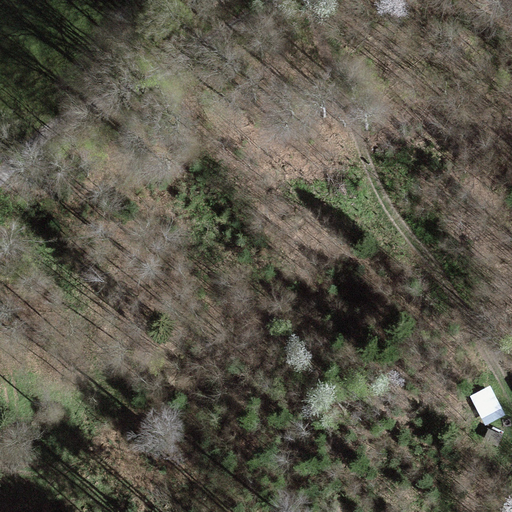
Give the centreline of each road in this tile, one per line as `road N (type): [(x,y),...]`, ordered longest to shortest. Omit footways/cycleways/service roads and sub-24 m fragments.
road 1 (track): [(277,0),(394,213),(511,396)]
road 2 (track): [(266,0),(64,123),(0,172)]
